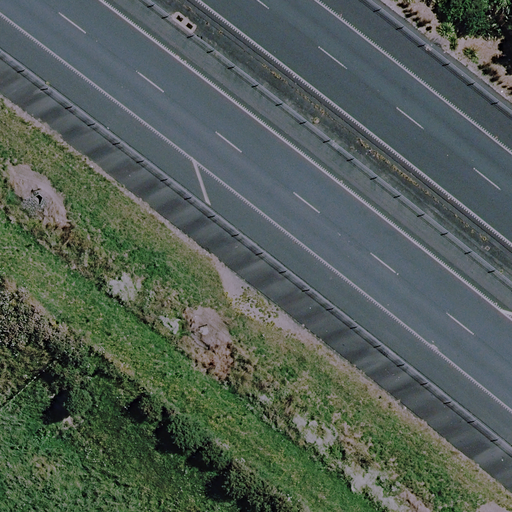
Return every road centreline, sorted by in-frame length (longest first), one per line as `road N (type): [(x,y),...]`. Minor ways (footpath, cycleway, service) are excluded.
road 1 (motorway): [(511,405),(0,13)]
road 2 (motorway): [(247,0),(511,214)]
